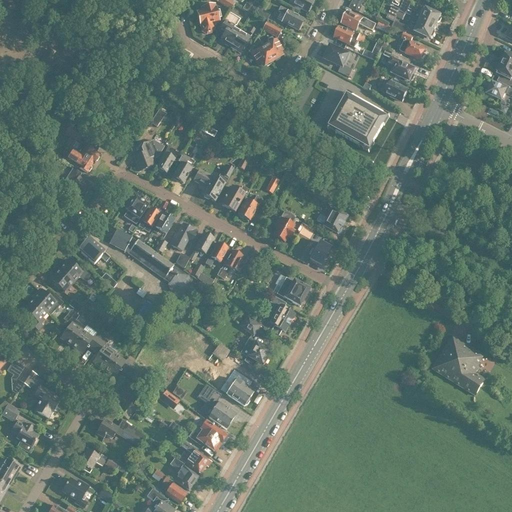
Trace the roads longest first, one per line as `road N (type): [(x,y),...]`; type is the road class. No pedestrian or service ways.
road 1 (residential): [(0,313),(115,180),(130,178),(344,292)]
road 2 (primary): [(216,511),(344,292)]
road 3 (residential): [(333,0),(300,61),(265,90),(181,37),(179,0)]
road 4 (residential): [(24,511),(81,404),(0,331)]
road 5 (unclassified): [(511,270),(390,201)]
